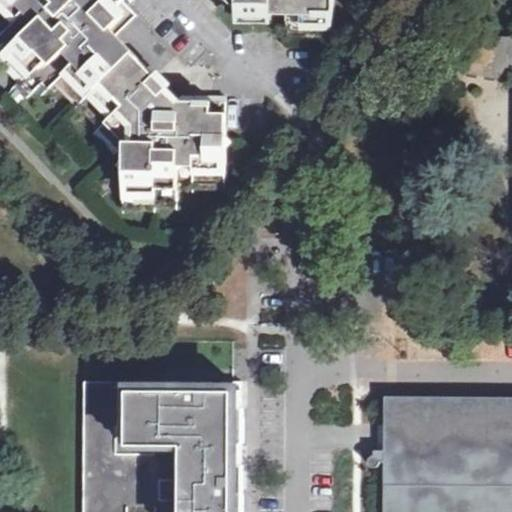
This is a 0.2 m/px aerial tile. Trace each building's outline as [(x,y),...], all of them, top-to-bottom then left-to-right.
[(1,0),(16,14),(16,22),(5,34),(10,40),(0,49),(13,62),(25,50),(40,65),(27,77),(39,89),(49,80),(56,86),(61,80),(69,80),(88,99),(96,91),(110,105),(102,113),(130,142),(124,149),(130,154),(130,158),(124,163),(130,168),(129,200),(162,200),(162,188),(183,188),(183,175),(198,175),(199,179),(214,179),(214,162),(230,163),(231,146),(236,139),(230,134),(231,97),(223,96),(186,96),(172,109),(160,97),(169,89),(156,76),(160,73),(117,30),(137,10),(126,0),(1,0)] [(230,0),(240,9),(256,10),(255,13),(316,14),(316,19),(339,20),(339,0),(230,0)] [(511,35),(460,35),(451,70),(502,79),(507,66),(511,64),(511,63),(511,35)] [(230,179),(230,163),(214,162),(214,179),(230,179)] [(182,200),(183,188),(162,188),(162,200),(182,200)] [(240,511),(241,381),(84,381),(84,511),(240,511)] [(511,511),(511,397),(386,396),(385,449),(385,461),(384,511),(511,511)] [(375,461),(385,461),(385,449),(375,450),(375,461)]
